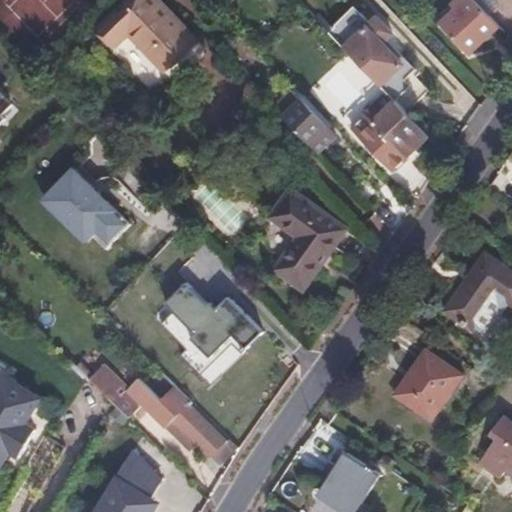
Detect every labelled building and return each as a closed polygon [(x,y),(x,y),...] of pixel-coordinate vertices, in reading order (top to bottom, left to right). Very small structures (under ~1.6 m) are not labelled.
[(134,37),(167,70),(197,39),(157,0),(131,0),(101,30),(121,50),(134,37)] [(471,56),(501,27),(475,0),(471,0),(444,27),(471,56)] [(353,10),(331,32),(398,102),(406,111),(431,88),(418,75),(422,71),(411,59),(405,64),(386,44),(395,36),(379,19),(372,25),(361,15),(359,17),(353,10)] [(286,84),(269,101),(274,107),(312,146),(329,130),(286,84)] [(0,89),(0,128),(9,119),(5,116),(16,105),(0,89)] [(408,157),(430,136),(424,129),(406,111),(398,102),(384,116),(375,107),(361,120),(355,126),(379,151),(395,169),(408,157)] [(511,210),(511,164),(489,191),(511,210)] [(108,250),(133,225),(78,169),(46,200),(87,242),(94,236),(108,250)] [(360,196),(381,217),(389,208),(370,187),(360,196)] [(297,235),(281,261),(275,270),(304,289),(306,286),(345,228),(288,191),(271,218),(297,235)] [(473,331),(475,328),(497,296),(509,304),(511,306),(511,272),(486,255),(447,313),(473,331)] [(211,305),(189,283),(168,304),(176,312),(163,324),(188,350),(183,355),(199,372),(231,341),(244,354),(266,334),(231,298),(219,309),(213,303),(211,305)] [(497,296),(475,328),(486,337),(509,304),(497,296)] [(393,398),(430,423),(462,377),(425,352),(393,398)] [(101,388),(131,417),(145,402),(106,363),(91,378),(101,388)] [(1,374),(0,376),(0,471),(11,452),(21,457),(37,430),(27,424),(43,398),(1,374)] [(191,405),(194,402),(190,397),(177,384),(159,402),(186,428),(178,436),(192,450),(199,443),(212,455),(226,440),(191,405)] [(511,425),(504,419),(491,438),(496,442),(479,466),(500,481),(509,468),(511,470),(511,425)] [(170,468),(140,439),(124,466),(130,469),(111,502),(105,498),(97,511),(147,511),(162,486),(160,485),(170,468)] [(321,496),(338,509),(348,495),(364,507),(383,479),(350,455),(321,496)]
